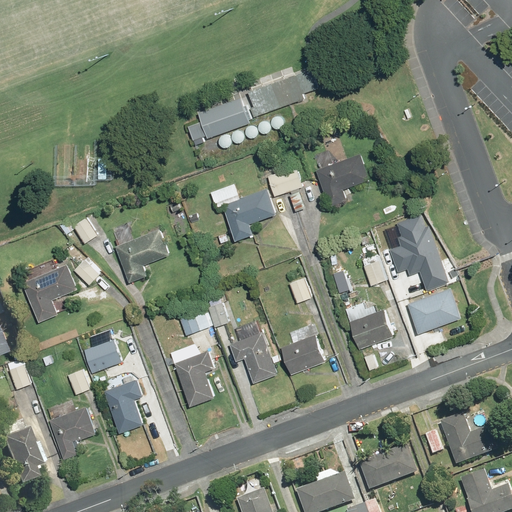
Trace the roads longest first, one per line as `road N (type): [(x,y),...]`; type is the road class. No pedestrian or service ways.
road 1 (residential): [(78,511),(511,343)]
road 2 (unknown): [(184,470),(140,326),(94,271)]
